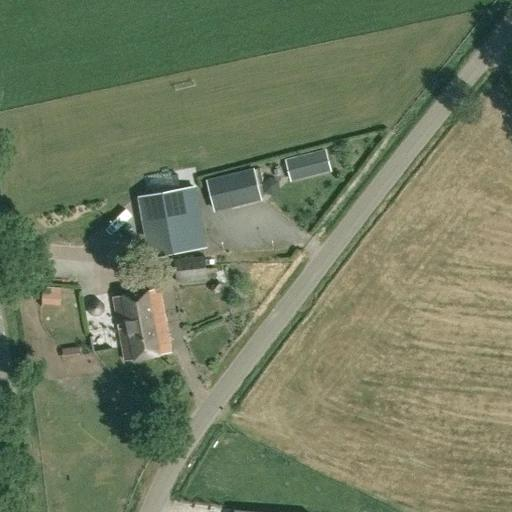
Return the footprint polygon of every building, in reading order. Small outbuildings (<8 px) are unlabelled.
[(289,177),(329,166),(322,147),(283,158),(289,177)] [(254,170),(208,181),(215,210),(261,200),(254,170)] [(192,187),(140,198),(152,256),(196,247),(196,246),(204,245),(192,187)] [(177,282),(208,279),(205,255),(174,259),(177,282)] [(43,300),(64,300),(64,282),(43,282),(43,300)] [(125,360),(171,352),(159,289),(113,297),(125,360)]
